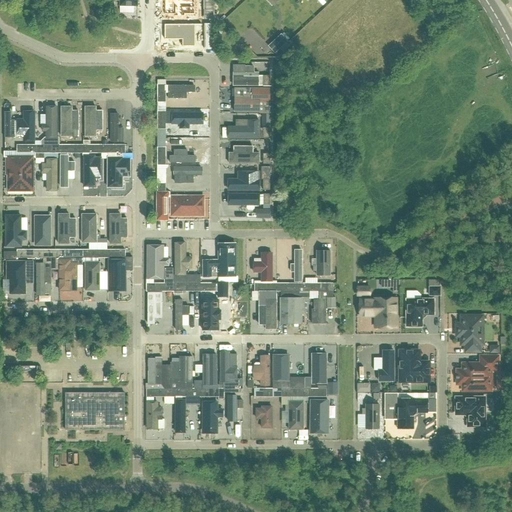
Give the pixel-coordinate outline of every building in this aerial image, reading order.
[(185,17),(185,15),(194,15),(195,15),(195,14),(195,0),(194,0),(164,0),(165,0),(165,14),(164,14),(164,15),(165,15),(175,15),(175,17),(185,17)] [(204,0),(205,19),(215,19),(214,0),(204,0)] [(202,26),(202,25),(165,25),(165,40),(182,40),(182,47),(195,47),(195,26),(200,26),(202,26)] [(280,35),(269,46),(274,52),(286,41),(280,35)] [(241,66),(241,72),(233,72),(233,86),(261,86),(261,72),(254,72),(254,66),(241,66)] [(166,85),(157,85),(157,102),(166,102),(164,102),(164,93),(166,93),(166,85)] [(194,85),(168,85),(168,98),(186,98),(186,92),(194,92),(194,85)] [(233,112),(259,112),(259,97),(233,98),(233,112)] [(46,123),(46,137),(59,137),(59,106),(46,106),(46,114),(40,115),(40,123),(46,123)] [(71,110),(71,106),(61,106),(61,136),(72,136),(72,129),(78,129),(78,110),(71,110)] [(85,137),(96,137),(96,130),(102,130),(102,110),(95,110),(95,106),(84,106),(85,137)] [(34,143),(34,111),(23,111),(23,118),(16,119),(16,143),(34,143)] [(157,111),(157,129),(166,129),(164,129),(164,121),(166,121),(166,120),(164,120),(164,112),(166,112),(166,111),(157,111)] [(118,112),(110,112),(110,141),(123,141),(123,128),(118,128),(118,112)] [(171,124),(179,124),(179,128),(189,128),(189,124),(203,124),(203,112),(171,112),(171,124)] [(227,126),(227,138),(260,138),(260,119),(235,119),(235,126),(227,126)] [(17,145),(17,152),(17,154),(26,154),(26,152),(26,147),(17,147),(17,145)] [(116,151),(125,151),(125,153),(125,145),(116,145),(116,147),(116,151)] [(228,152),(228,164),(259,164),(259,152),(253,152),(253,146),(233,146),(233,152),(228,152)] [(157,165),(166,165),(164,165),(164,157),(166,157),(166,156),(164,156),(164,148),(166,148),(157,148),(157,156),(157,165)] [(174,155),(169,155),(169,163),(195,163),(195,155),(187,155),(187,149),(174,149),(174,155)] [(68,161),(68,154),(60,154),(60,188),(68,187),(68,170),(75,170),(75,161),(68,161)] [(105,181),(105,154),(83,154),(83,189),(97,189),(97,181),(105,181)] [(107,188),(123,188),(123,177),(130,177),(130,156),(123,156),(123,154),(107,154),(107,188)] [(33,158),(6,158),(6,175),(8,175),(8,189),(25,189),(25,190),(32,190),(32,179),(33,179),(33,158)] [(46,191),(57,190),(57,158),(46,158),(46,162),(41,162),(41,171),(46,171),(46,191)] [(260,167),(261,179),(270,179),(270,167),(260,167)] [(227,178),(227,190),(260,190),(260,170),(237,170),(237,178),(227,178)] [(170,179),(170,190),(195,190),(195,183),(181,183),(181,179),(170,179)] [(157,192),(164,192),(164,184),(166,184),(157,184),(157,192)] [(228,193),(228,205),(260,205),(260,193),(228,193)] [(203,216),(203,210),(203,200),(184,200),(184,197),(171,197),(171,216),(179,216),(179,213),(192,213),(192,216),(197,216),(203,216)] [(165,201),(157,201),(157,219),(166,219),(166,201),(165,201)] [(230,208),(216,208),(216,216),(230,216),(230,208)] [(21,211),(4,211),(4,246),(21,246),(21,240),(26,240),(25,230),(21,230),(21,211)] [(58,213),(58,243),(70,243),(69,237),(75,237),(75,218),(69,218),(69,213),(58,213)] [(120,213),(109,214),(109,244),(121,243),(121,237),(128,237),(127,218),(121,218),(120,213)] [(96,233),(96,215),(82,215),(82,243),(96,243),(96,239),(100,239),(100,233),(96,233)] [(35,245),(50,245),(50,217),(35,217),(35,245)] [(191,267),(191,257),(186,257),(186,242),(175,242),(175,276),(186,276),(186,267),(191,267)] [(202,277),(235,277),(235,244),(218,244),(218,260),(202,260),(202,277)] [(163,280),(163,265),(168,265),(168,258),(163,258),(163,245),(146,245),(146,280),(163,280)] [(301,282),(301,249),(294,249),(294,264),(290,264),(290,272),(294,272),(294,282),(301,282)] [(116,250),(116,252),(116,256),(125,256),(125,258),(125,257),(125,250),(116,250)] [(316,275),(330,275),(330,251),(316,251),(316,266),(313,266),(313,272),(316,272),(316,275)] [(17,262),(17,258),(17,252),(4,252),(4,262),(17,262)] [(272,281),(272,253),(261,253),(261,259),(253,259),(253,272),(261,272),(261,281),(272,281)] [(108,259),(108,291),(125,290),(125,259),(108,259)] [(60,291),(77,291),(77,260),(60,260),(60,291)] [(85,263),(85,291),(100,291),(100,272),(103,272),(103,266),(100,266),(100,262),(85,263)] [(8,263),(8,278),(11,278),(11,293),(24,293),(24,283),(27,281),(33,281),(33,263),(8,263)] [(164,281),(173,281),(173,269),(164,269),(164,281)] [(173,292),(174,292),(174,290),(173,290),(173,285),(173,283),(173,281),(164,281),(164,283),(164,285),(164,290),(164,292),(173,292)] [(146,292),(156,292),(156,290),(155,290),(155,285),(146,285),(146,283),(146,292)] [(173,294),(182,294),(182,292),(182,290),(182,285),(182,283),(173,283),(173,285),(173,290),(174,290),(174,292),(173,292),(173,294)] [(209,285),(209,290),(210,290),(218,290),(218,292),(218,283),(209,283),(209,285)] [(218,283),(218,292),(218,298),(227,298),(227,283),(218,283)] [(254,283),(254,285),(254,292),(264,292),(264,290),(263,290),(263,285),(254,285),(254,283)] [(299,290),(300,290),(300,292),(299,292),(299,298),(307,298),(308,298),(308,292),(308,290),(308,285),(308,283),(304,283),(299,283),(299,285),(299,290)] [(317,285),(317,290),(318,290),(326,290),(326,292),(326,283),(317,283),(317,285)] [(439,295),(439,287),(429,287),(429,295),(439,295)] [(357,296),(369,296),(369,288),(357,288),(357,296)] [(333,292),(326,292),(326,290),(318,290),(318,292),(318,298),(327,298),(327,307),(335,307),(335,298),(333,298),(333,292)] [(147,293),(147,324),(155,324),(155,318),(162,318),(162,293),(147,293)] [(302,298),(279,298),(279,324),(302,324),(302,298)] [(312,298),(312,323),(326,323),(326,298),(312,298)] [(259,325),(265,325),(265,329),(276,329),(276,299),(265,299),(265,306),(259,306),(259,325)] [(375,328),(396,328),(396,299),(375,299),(375,300),(359,300),(359,314),(372,314),(375,316),(375,328)] [(218,330),(218,320),(220,320),(220,310),(218,310),(218,300),(202,300),(202,330),(218,330)] [(406,327),(421,327),(421,318),(425,315),(433,315),(433,300),(406,300),(406,327)] [(176,328),(192,328),(192,304),(176,304),(176,328)] [(461,345),(465,345),(465,352),(480,352),(480,345),(482,345),(482,317),(461,317),(461,325),(456,325),(456,336),(461,336),(461,345)] [(229,382),(229,380),(237,380),(237,366),(229,366),(229,351),(219,351),(219,382),(229,382)] [(394,382),(394,351),(382,351),(382,370),(378,370),(378,382),(394,382)] [(429,382),(429,365),(418,365),(415,362),(415,351),(399,351),(399,382),(429,382)] [(326,384),(326,353),(311,353),(311,384),(326,384)] [(202,365),(195,365),(195,373),(202,373),(202,385),(217,385),(217,354),(202,354),(202,365)] [(259,354),(259,365),(253,365),(253,380),(259,380),(259,387),(270,387),(270,354),(259,354)] [(289,382),(289,354),(272,354),(272,382),(289,382)] [(192,356),(179,357),(179,362),(171,362),(171,379),(179,379),(179,385),(192,385),(192,356)] [(480,356),(480,364),(462,364),(462,370),(456,370),(456,375),(455,375),(455,380),(456,380),(456,385),(462,385),(462,387),(463,389),(464,390),(466,391),(470,391),(471,391),(486,391),(486,388),(486,384),(486,382),(487,380),(489,379),(490,377),(491,375),(491,373),(491,371),(498,371),(498,356),(480,356)] [(161,385),(161,357),(148,357),(148,385),(161,385)] [(496,372),(496,389),(505,389),(505,372),(496,372)] [(146,389),(146,397),(156,397),(156,395),(155,395),(155,391),(146,391),(146,389)] [(209,391),(209,395),(210,395),(218,395),(218,397),(219,397),(218,389),(209,389),(209,391)] [(254,396),(254,397),(254,395),(263,395),(263,391),(264,391),(264,389),(254,389),(254,396)] [(318,391),(317,391),(317,395),(317,397),(326,397),(326,396),(326,389),(326,391),(318,391)] [(65,430),(124,430),(124,393),(65,393),(65,430)] [(397,414),(397,426),(398,426),(399,427),(401,428),(403,428),(405,428),(407,428),(409,428),(411,427),(413,426),(413,416),(416,413),(427,413),(427,399),(427,394),(384,394),(384,413),(397,414)] [(328,399),(309,399),(309,433),(328,433),(328,399)] [(456,399),(456,414),(465,414),(468,417),(469,426),(483,426),(483,399),(456,399)] [(185,432),(185,400),(175,400),(175,432),(185,432)] [(147,430),(162,430),(162,406),(158,406),(158,401),(146,401),(147,430)] [(218,408),(218,401),(202,401),(202,434),(218,434),(218,417),(223,417),(223,408),(218,408)] [(285,405),(285,411),(289,411),(289,430),(303,430),(303,402),(289,402),(289,405),(285,405)] [(365,405),(365,409),(362,409),(362,415),(365,415),(365,429),(379,429),(379,405),(365,405)] [(260,425),(260,428),(272,428),(272,406),(260,406),(261,408),(255,408),(256,419),(259,419),(259,425),(260,425)]
